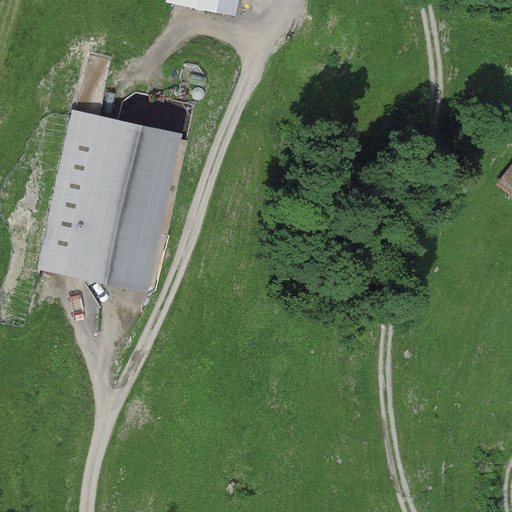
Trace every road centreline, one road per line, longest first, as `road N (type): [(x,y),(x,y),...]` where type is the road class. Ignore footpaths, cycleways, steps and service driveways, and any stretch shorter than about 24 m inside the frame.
road 1 (track): [(88,511),(89,473),(111,416),(286,0)]
road 2 (track): [(423,0),(436,78),(433,136),(391,283),(383,403),(410,511)]
